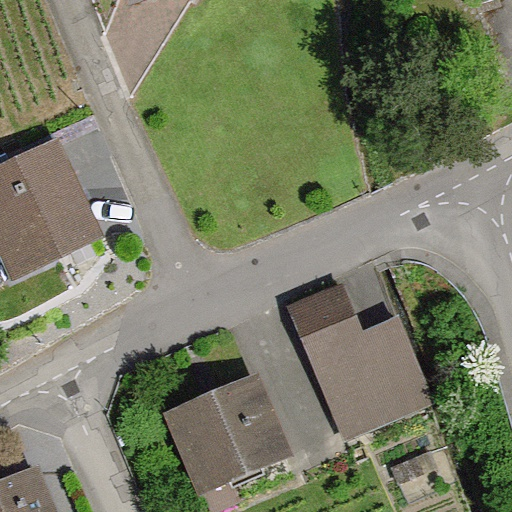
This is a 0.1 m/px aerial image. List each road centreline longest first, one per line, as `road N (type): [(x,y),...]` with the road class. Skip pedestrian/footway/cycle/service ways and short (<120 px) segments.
road 1 (residential): [(69,0),(124,155),(206,299)]
road 2 (residential): [(206,299),(478,176)]
road 3 (residential): [(63,376),(206,299)]
road 4 (residential): [(63,376),(120,511)]
